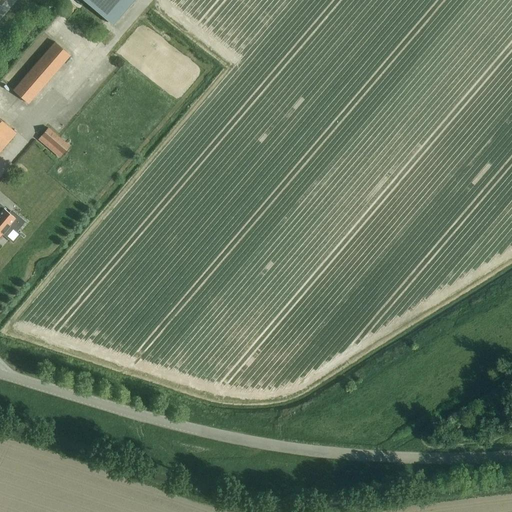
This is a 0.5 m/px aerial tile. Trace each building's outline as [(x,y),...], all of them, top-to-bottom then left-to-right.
[(83,0),(106,20),(111,24),(131,0),(83,0)] [(55,42),(13,90),(28,103),(70,55),(55,42)] [(0,118),(0,151),(16,133),(0,118)] [(49,127),(43,134),(64,153),(70,146),(49,127)] [(0,236),(3,233),(6,236),(12,229),(15,231),(24,221),(17,216),(15,218),(12,215),(9,212),(4,208),(0,204),(0,236)]
